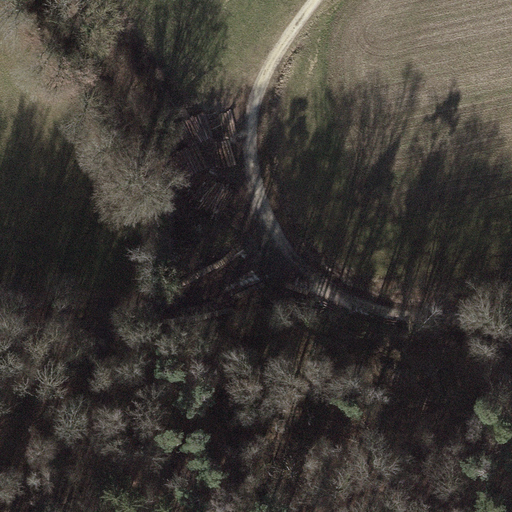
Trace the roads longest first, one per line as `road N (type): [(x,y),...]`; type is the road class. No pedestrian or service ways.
road 1 (track): [(316,0),(270,64),(249,151),(255,186),(289,264),(350,303),(436,315),(511,313)]
road 2 (track): [(92,511),(105,338),(118,317),(183,308),(289,264)]
road 3 (track): [(103,394),(207,511)]
